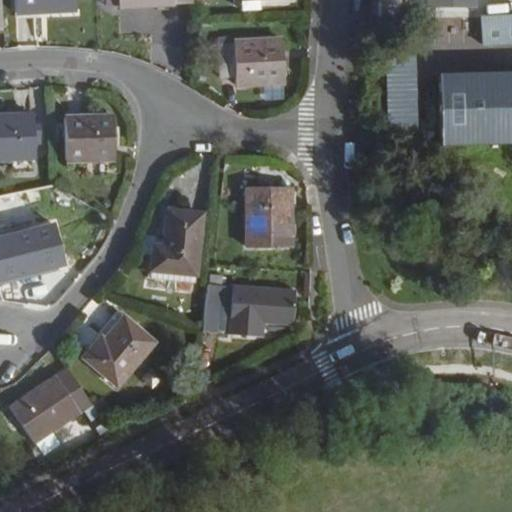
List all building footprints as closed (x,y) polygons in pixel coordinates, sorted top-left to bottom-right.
[(511,13),(482,15),(483,46),(511,44),(511,13)] [(274,72),(278,29),(209,24),(208,59),(224,60),(222,69),(274,72)] [(484,107),(511,106),(511,74),(483,74),(484,107)] [(26,134),(25,118),(25,107),(0,108),(0,151),(27,149),(26,134)] [(57,116),(59,149),(59,153),(107,150),(104,107),(56,109),(57,116)] [(52,149),(59,149),(57,116),(50,116),(52,149)] [(282,176),(241,177),(241,238),(283,238),(282,176)] [(189,275),(196,206),(161,203),(157,239),(148,239),(144,271),(189,275)] [(46,210),(0,224),(0,229),(11,262),(58,248),(46,210)] [(285,259),(307,260),(308,245),(287,244),(285,259)] [(291,279),(202,274),(199,308),(225,310),(224,324),(258,326),(258,311),(289,313),(291,279)] [(199,308),(197,318),(197,323),(224,324),(225,310),(199,308)] [(99,336),(118,314),(112,310),(92,331),(96,333),(99,336)] [(148,340),(118,314),(99,336),(96,333),(77,354),(111,382),(148,340)] [(89,400),(63,363),(0,402),(0,404),(24,440),(89,400)]
